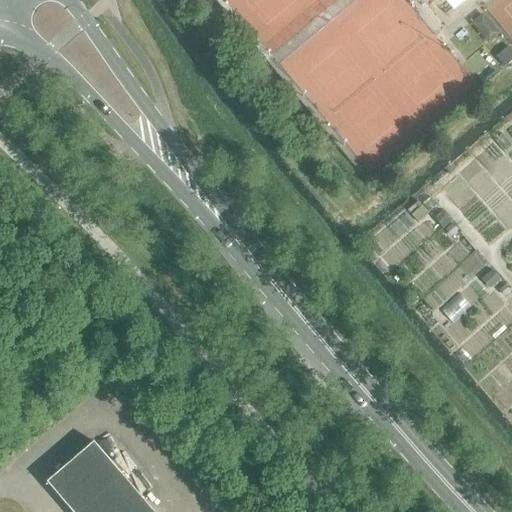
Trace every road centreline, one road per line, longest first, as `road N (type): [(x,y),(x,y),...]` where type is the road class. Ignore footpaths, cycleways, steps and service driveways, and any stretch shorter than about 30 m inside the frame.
road 1 (secondary): [(5,29),(47,57),(317,343)]
road 2 (secondary): [(317,343),(67,0)]
road 3 (secondary): [(317,343),(477,511)]
